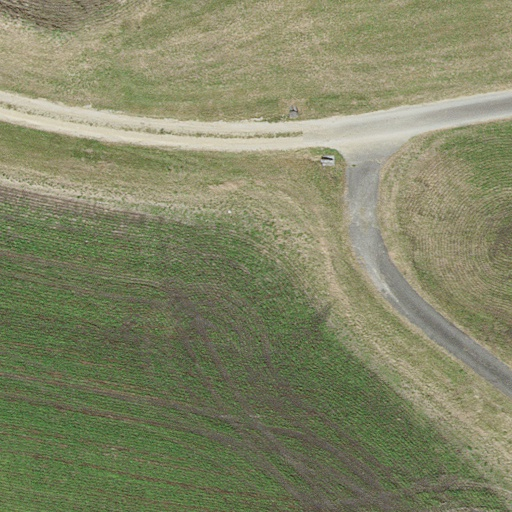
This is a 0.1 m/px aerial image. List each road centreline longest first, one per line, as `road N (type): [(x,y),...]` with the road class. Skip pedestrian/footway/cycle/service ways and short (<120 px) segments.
road 1 (track): [(0,107),(180,137),(365,132)]
road 2 (track): [(511,386),(382,289),(353,211),(365,132)]
road 3 (track): [(511,102),(365,132)]
